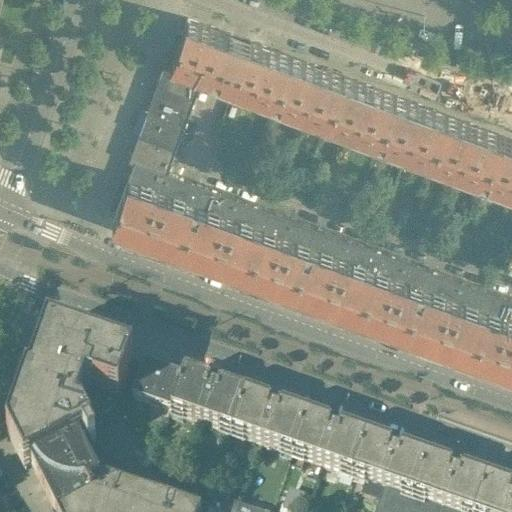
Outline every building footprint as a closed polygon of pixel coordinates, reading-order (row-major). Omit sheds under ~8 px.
[(214,75),(230,34),(187,17),(179,38),(175,37),(167,57),(203,71),(214,75)] [(273,97),(288,56),(240,38),(230,34),(214,75),(225,79),(273,97)] [(340,75),(288,56),(273,97),(325,116),(340,75)] [(203,71),(167,57),(158,83),(193,96),(203,71)] [(392,94),(340,75),(325,116),(377,136),(392,94)] [(193,96),(158,83),(148,109),(184,123),(193,96)] [(444,114),(392,94),(377,136),(429,155),(444,114)] [(148,109),(139,134),(175,147),(184,123),(148,109)] [(496,133),(444,114),(429,155),(481,175),(496,133)] [(511,139),(496,133),(481,175),(511,186),(511,139)] [(131,158),(134,159),(148,165),(152,154),(169,161),(175,147),(139,134),(131,158)] [(180,244),(202,184),(166,170),(169,161),(152,154),(148,165),(134,159),(115,211),(112,219),(180,244)] [(269,209),(202,184),(180,244),(247,268),(269,209)] [(314,225),(269,209),(247,268),(292,285),(314,225)] [(382,250),(314,225),(292,285),(360,310),(382,250)] [(427,267),(382,250),(360,310),(404,327),(427,267)] [(495,292),(427,267),(404,327),(473,352),(495,292)] [(511,298),(495,292),(473,352),(511,366),(511,298)] [(179,511),(105,487),(96,468),(103,465),(90,439),(92,438),(85,424),(115,410),(118,402),(118,403),(133,362),(47,332),(29,383),(26,382),(6,439),(23,474),(31,470),(51,511),(179,511)] [(132,402),(169,415),(181,381),(144,368),(132,402)] [(181,379),(181,381),(169,415),(168,417),(229,438),(242,400),(181,379)] [(303,422),(242,400),(229,438),(289,460),(303,422)] [(351,481),(364,443),(303,422),(289,460),(323,471),(319,481),(337,487),(339,481),(336,480),(337,476),(351,481)] [(407,511),(411,502),(423,463),(364,443),(351,481),(367,487),(366,490),(363,489),(360,497),(378,503),(375,511),(407,511)] [(474,511),(484,485),(423,463),(411,502),(407,511),(474,511)] [(136,494),(147,497),(151,480),(140,478),(136,494)] [(511,511),(511,494),(484,485),(474,511),(511,511)] [(223,511),(226,506),(207,499),(203,511),(223,511)]
